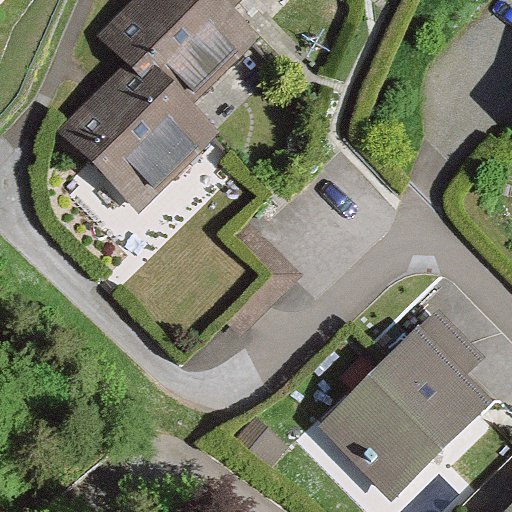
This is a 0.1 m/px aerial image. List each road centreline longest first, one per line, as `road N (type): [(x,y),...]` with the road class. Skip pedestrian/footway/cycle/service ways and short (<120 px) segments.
road 1 (residential): [(83,511),(139,460),(216,511)]
road 2 (residential): [(511,323),(420,230)]
